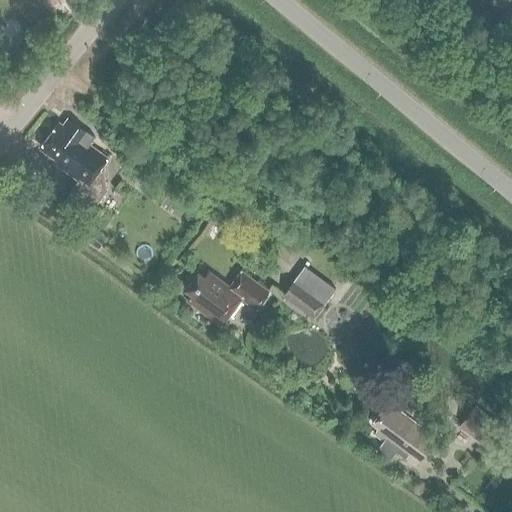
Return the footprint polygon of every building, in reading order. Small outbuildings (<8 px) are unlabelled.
[(508,0),(490,0),(491,0),(488,4),(495,10),(498,5),(502,8),(508,0)] [(55,166),(75,181),(70,188),(93,205),(104,191),(103,171),(100,169),(106,162),(82,144),(85,141),(73,132),(71,135),(56,126),(39,148),(58,162),(55,166)] [(144,173),(130,162),(123,172),(137,183),(144,173)] [(159,196),(166,187),(153,177),(146,186),(159,196)] [(203,279),(197,274),(184,290),(191,295),(186,301),(220,326),(240,299),(255,310),(268,293),(240,272),(228,288),(207,273),(203,279)] [(291,280),(280,296),(312,320),(324,304),(291,280)] [(437,439),(394,406),(389,412),(383,408),(371,424),(377,429),(373,434),(382,441),(377,449),(377,454),(386,461),(391,459),(396,451),(416,466),(437,439)] [(499,428),(473,407),(471,409),(458,426),(485,446),(498,430),(499,428)]
